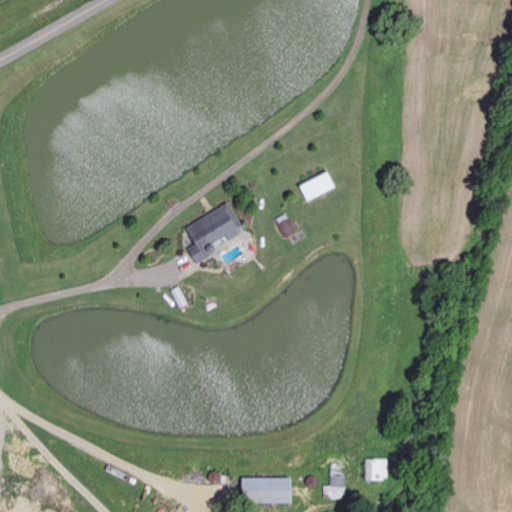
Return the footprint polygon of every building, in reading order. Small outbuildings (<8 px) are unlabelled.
[(309,202),(339,189),(332,172),(301,185),(309,202)] [(200,264),(224,252),(219,244),(231,237),(233,241),(248,232),(234,204),(189,227),(199,246),(192,249),(200,264)] [(300,235),(291,217),(285,220),(284,218),(279,220),(289,240),(300,235)] [(348,474),(334,473),(333,487),(326,487),(326,500),(348,501),(348,474)] [(295,478),(247,479),(247,504),(296,503),(295,478)]
